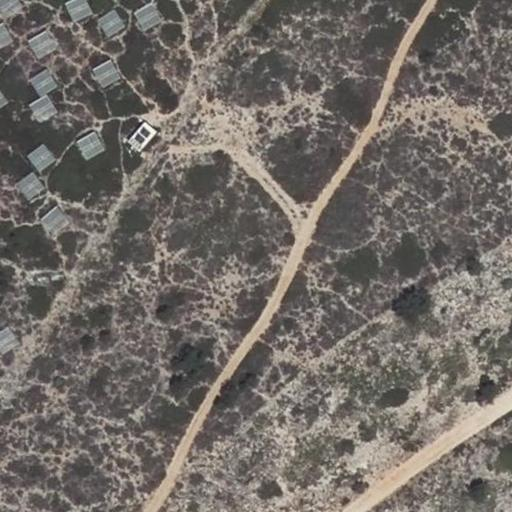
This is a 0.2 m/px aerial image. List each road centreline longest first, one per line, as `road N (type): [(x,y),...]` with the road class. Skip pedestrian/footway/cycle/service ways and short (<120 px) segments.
road 1 (track): [(428,0),(156,511)]
road 2 (track): [(359,511),(511,404)]
